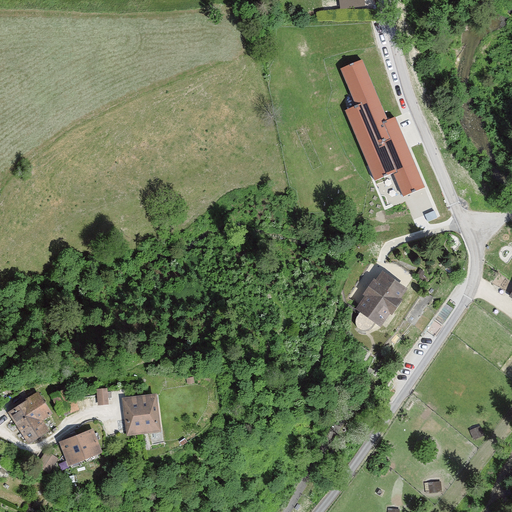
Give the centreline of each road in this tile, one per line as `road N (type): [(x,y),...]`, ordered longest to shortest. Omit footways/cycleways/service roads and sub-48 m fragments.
road 1 (unclassified): [(383,0),(408,94),(475,264),(464,302),(319,511)]
road 2 (residential): [(0,431),(35,448),(95,413),(108,415)]
